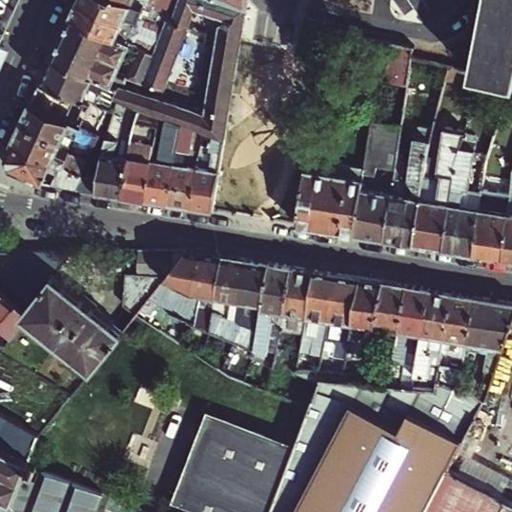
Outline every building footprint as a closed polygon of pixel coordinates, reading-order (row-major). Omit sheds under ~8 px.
[(94,0),(78,0),(75,9),(123,31),(130,16),(94,0)] [(143,0),(94,0),(130,16),(123,31),(133,35),(144,40),(158,47),(159,44),(171,15),(176,17),(177,12),(143,0)] [(143,0),(177,12),(182,0),(143,0)] [(176,17),(191,23),(197,6),(204,8),(206,0),(182,0),(177,12),(176,17)] [(246,23),(249,4),(236,0),(206,0),(204,8),(229,17),(246,23)] [(511,0),(487,0),(475,69),(483,70),(510,77),(511,77),(511,0)] [(123,31),(75,9),(56,50),(55,53),(113,80),(114,77),(116,73),(133,35),(123,31)] [(191,23),(176,17),(171,15),(159,44),(179,52),(191,23)] [(241,53),(246,23),(229,17),(221,23),(217,48),(241,53)] [(144,40),(130,73),(146,80),(158,47),(144,40)] [(416,45),(393,40),(385,81),(410,86),(416,45)] [(159,44),(158,47),(146,80),(166,86),(179,52),(159,44)] [(236,81),(241,53),(217,48),(212,77),(236,81)] [(113,80),(55,53),(44,76),(111,106),(116,95),(121,84),(113,80)] [(483,70),(476,94),(503,101),(510,77),(483,70)] [(33,99),(72,116),(100,129),(111,106),(44,76),(33,99)] [(231,111),(236,81),(212,77),(208,106),(231,111)] [(139,108),(153,111),(158,95),(121,84),(116,95),(120,97),(138,107),(139,108)] [(0,137),(10,141),(26,97),(11,92),(0,123),(0,137)] [(161,113),(183,123),(186,125),(192,105),(158,95),(153,111),(161,113)] [(98,189),(124,194),(133,128),(139,108),(138,107),(120,97),(104,152),(104,156),(98,189)] [(33,99),(25,117),(95,149),(98,143),(83,136),(85,131),(69,124),(72,116),(33,99)] [(204,133),(227,137),(231,111),(208,106),(207,110),(192,105),(186,125),(197,129),(200,131),(204,133)] [(152,117),(160,118),(161,113),(153,111),(139,108),(133,128),(124,194),(147,197),(154,156),(156,141),(148,139),(152,117)] [(160,118),(160,120),(167,121),(161,157),(154,156),(147,197),(169,201),(183,123),(161,113),(160,118)] [(420,133),(412,179),(417,186),(415,195),(394,191),(387,237),(416,242),(427,175),(434,133),(438,117),(425,114),(422,134),(420,133)] [(100,129),(72,116),(69,124),(85,131),(83,136),(98,143),(104,131),(100,129)] [(466,129),(469,117),(462,116),(459,128),(466,129)] [(95,149),(25,117),(16,137),(85,169),(92,154),(95,149)] [(192,205),(202,149),(193,148),(197,129),(186,125),(183,123),(169,201),(192,205)] [(375,123),(369,162),(385,165),(392,166),(398,167),(404,127),(375,123)] [(440,177),(427,175),(416,242),(446,247),(459,155),(465,132),(466,129),(459,128),(459,130),(447,127),(440,177)] [(476,252),(506,257),(511,193),(495,190),(503,128),(496,127),(487,160),(483,191),(481,206),(476,252)] [(459,155),(446,247),(476,252),(481,206),(462,202),(464,188),(471,188),(476,134),(465,132),(459,155)] [(214,209),(227,137),(204,133),(203,139),(202,149),(192,205),(214,209)] [(104,156),(92,154),(85,169),(16,137),(8,154),(11,166),(42,180),(98,189),(104,156)] [(309,153),(299,223),(357,233),(369,162),(309,153)] [(392,166),(389,180),(387,190),(375,188),(377,177),(378,169),(384,170),(385,165),(369,162),(357,233),(387,237),(394,191),(396,177),(398,167),(392,166)] [(387,190),(389,180),(377,177),(375,188),(387,190)] [(412,179),(396,177),(394,191),(415,195),(417,186),(412,179)] [(481,206),(483,191),(471,188),(464,188),(462,202),(481,206)] [(148,297),(188,247),(140,248),(141,272),(129,272),(130,304),(137,310),(148,297)] [(218,299),(225,253),(188,247),(148,297),(194,323),(205,293),(218,299)] [(0,250),(0,254),(51,282),(57,273),(74,249),(0,250)] [(237,317),(246,257),(225,253),(218,299),(205,293),(194,323),(243,343),(250,322),(237,317)] [(271,261),(246,257),(237,317),(250,322),(243,343),(254,347),(271,261)] [(282,321),(294,265),(271,261),(254,347),(253,350),(265,352),(273,320),(282,321)] [(318,269),(294,265),(282,321),(280,327),(303,332),(309,307),(318,269)] [(325,358),(331,319),(340,272),(318,269),(309,307),(303,332),(302,338),(312,340),(311,350),(315,351),(314,356),(325,358)] [(363,276),(340,272),(331,319),(346,322),(345,328),(340,327),(337,350),(351,352),(363,276)] [(57,273),(51,282),(32,309),(27,316),(91,367),(124,326),(57,273)] [(363,276),(351,352),(349,362),(347,377),(360,378),(367,337),(376,339),(386,280),(363,276)] [(410,284),(386,280),(376,339),(400,343),(410,284)] [(410,284),(400,343),(397,364),(394,382),(393,389),(404,390),(411,345),(423,347),(432,288),(410,284)] [(0,288),(0,329),(11,339),(27,316),(32,309),(0,288)] [(456,292),(432,288),(423,347),(415,392),(422,393),(438,395),(439,388),(440,381),(431,379),(436,351),(445,353),(456,292)] [(477,295),(456,292),(445,353),(461,355),(467,356),(468,354),(477,295)] [(502,359),(511,326),(511,300),(477,295),(468,354),(467,356),(464,374),(461,393),(478,397),(483,401),(486,404),(488,405),(491,393),(484,392),(488,357),(502,359)] [(273,320),(265,352),(274,354),(275,351),(276,344),(280,327),(282,321),(273,320)] [(467,356),(461,355),(458,373),(464,374),(467,356)] [(491,393),(502,359),(488,357),(484,392),(491,393)] [(349,362),(325,358),(322,371),(321,374),(347,377),(349,362)] [(370,380),(394,382),(397,364),(373,360),(370,380)] [(450,390),(461,393),(464,374),(458,373),(448,371),(449,366),(443,365),(440,381),(439,388),(450,390)] [(438,395),(422,393),(415,392),(404,390),(393,389),(394,382),(370,380),(360,378),(347,377),(321,374),(294,439),(267,511),(429,511),(452,470),(486,404),(483,401),(478,397),(461,393),(450,390),(439,388),(438,395)] [(267,511),(294,439),(213,407),(190,468),(180,500),(198,505),(195,511),(267,511)] [(0,442),(28,457),(35,435),(0,413),(0,442)] [(25,465),(0,450),(0,494),(13,501),(22,475),(23,471),(25,465)] [(36,464),(27,461),(25,465),(23,471),(32,474),(36,464)] [(22,475),(13,501),(9,511),(62,511),(73,481),(40,470),(37,480),(22,475)] [(511,511),(511,502),(452,470),(429,511),(511,511)] [(96,511),(104,492),(73,481),(62,511),(96,511)] [(0,511),(9,511),(13,501),(0,494),(0,511)]
